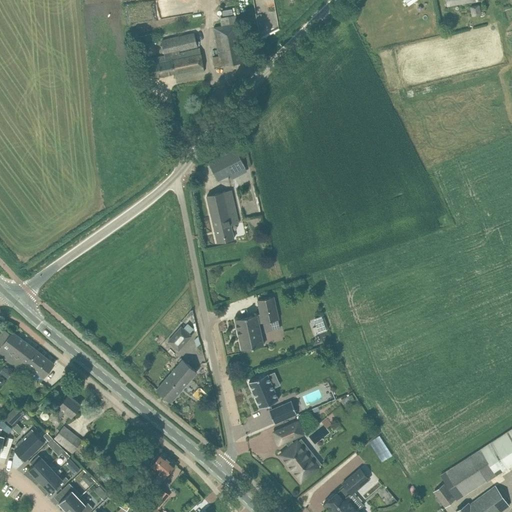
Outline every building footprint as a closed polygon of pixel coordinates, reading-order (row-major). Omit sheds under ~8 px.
[(213,56),(214,66),(244,62),(237,15),(221,18),(222,26),(215,27),(219,55),(213,56)] [(139,36),(143,47),(155,44),(152,32),(139,36)] [(205,71),(203,61),(200,48),(179,52),(178,50),(196,47),(194,34),(161,41),(164,55),(147,59),(151,78),(174,73),(174,77),(205,71)] [(245,166),(233,143),(206,157),(218,180),(245,166)] [(207,195),(217,242),(234,239),(231,225),(238,223),(231,190),(207,195)] [(261,314),(235,319),(242,350),(263,345),(259,323),(278,319),(273,296),(258,300),(261,314)] [(324,324),(313,327),(315,333),(326,329),(324,324)] [(181,326),(167,341),(178,351),(192,335),(181,326)] [(0,347),(0,354),(7,360),(12,354),(20,360),(25,354),(31,358),(37,350),(13,331),(6,327),(0,335),(0,344),(1,346),(0,347)] [(20,360),(12,354),(7,360),(14,366),(21,371),(26,365),(43,378),(54,363),(37,350),(31,358),(25,354),(20,360)] [(157,389),(171,401),(197,372),(183,359),(157,389)] [(249,381),(260,407),(278,399),(267,374),(249,381)] [(59,406),(55,412),(61,417),(65,411),(72,416),(81,404),(68,394),(59,406)] [(296,414),(291,401),(269,410),(275,423),(296,414)] [(25,412),(17,404),(4,418),(12,425),(25,412)] [(1,420),(0,421),(0,425),(10,432),(13,428),(1,420)] [(280,454),(301,481),(318,467),(297,441),(294,443),(291,439),(303,434),(297,421),(273,431),(279,444),(285,442),(289,447),(280,454)] [(54,438),(73,453),(83,440),(64,425),(54,438)] [(511,464),(511,428),(440,474),(456,500),(496,475),(494,471),(501,466),(503,470),(511,464)] [(31,429),(15,444),(13,450),(25,461),(45,442),(31,429)] [(47,432),(43,435),(49,441),(52,438),(53,438),(47,432)] [(0,434),(0,453),(0,454),(3,444),(7,446),(9,437),(0,434)] [(65,450),(62,452),(67,458),(71,455),(65,450)] [(175,464),(161,453),(152,464),(155,467),(147,476),(158,485),(175,464)] [(29,469),(36,477),(48,465),(39,454),(30,462),(33,465),(29,469)] [(71,458),(65,464),(75,473),(80,468),(71,458)] [(36,477),(43,484),(55,472),(48,465),(36,477)] [(340,489),(323,504),(330,511),(360,511),(358,509),(352,501),(346,495),(349,492),(351,494),(369,478),(360,468),(342,483),(343,484),(339,488),(340,489)] [(55,472),(43,484),(50,492),(54,488),(57,490),(69,479),(66,476),(62,479),(55,472)] [(59,502),(66,510),(81,495),(69,482),(61,490),(66,495),(59,502)] [(444,483),(433,491),(445,507),(456,499),(444,483)] [(160,487),(143,508),(147,511),(160,511),(158,509),(169,495),(160,487)] [(501,511),(509,507),(496,488),(470,505),(474,511),(501,511)] [(81,495),(66,510),(67,511),(78,511),(80,511),(81,511),(88,511),(93,508),(81,495)]
